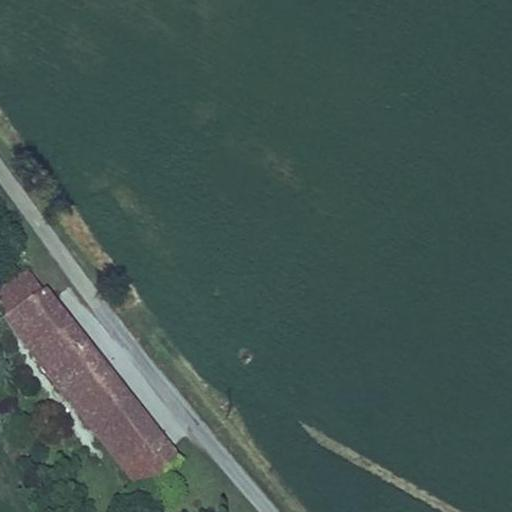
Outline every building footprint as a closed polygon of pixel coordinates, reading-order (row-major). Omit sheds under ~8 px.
[(34,291),(25,279),(0,299),(0,310),(2,314),(34,291)] [(2,314),(9,327),(42,302),(34,291),(2,314)] [(9,327),(105,445),(138,415),(42,302),(9,327)] [(159,483),(152,474),(173,456),(138,415),(105,445),(147,494),(159,483)] [(173,456),(152,474),(159,483),(180,465),(173,456)]
